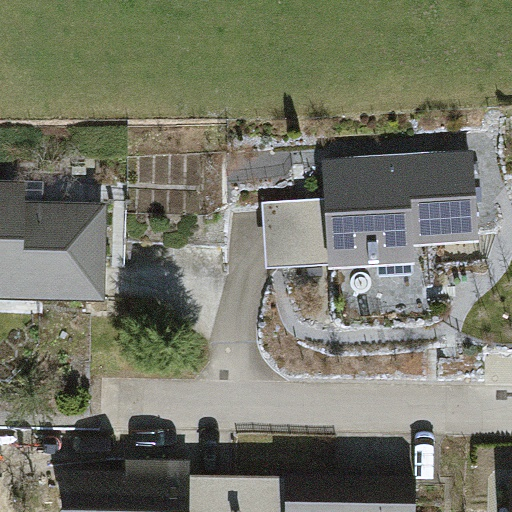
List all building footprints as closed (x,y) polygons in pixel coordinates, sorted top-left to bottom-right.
[(464,155),(317,164),(323,270),(406,265),(404,243),(469,239),(464,155)] [(0,187),(0,300),(94,302),(96,210),(17,208),(18,188),(0,187)] [(178,511),(179,477),(54,475),(53,511),(178,511)] [(279,511),(280,479),(226,478),(179,477),(178,511),(279,511)] [(403,511),(404,481),(280,479),(279,511),(403,511)]
